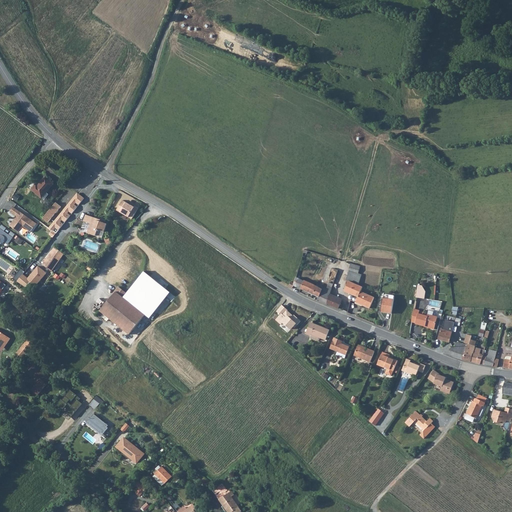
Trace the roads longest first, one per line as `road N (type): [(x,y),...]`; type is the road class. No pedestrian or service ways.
road 1 (secondary): [(55,138),(302,301),(473,368)]
road 2 (track): [(381,135),(332,102),(165,33)]
road 3 (track): [(181,0),(105,173)]
road 4 (track): [(288,293),(227,365),(160,421)]
road 5 (unclassified): [(0,399),(105,495)]
road 6 (track): [(45,126),(56,75),(27,0)]
road 7 (track): [(452,422),(375,500),(376,511)]
